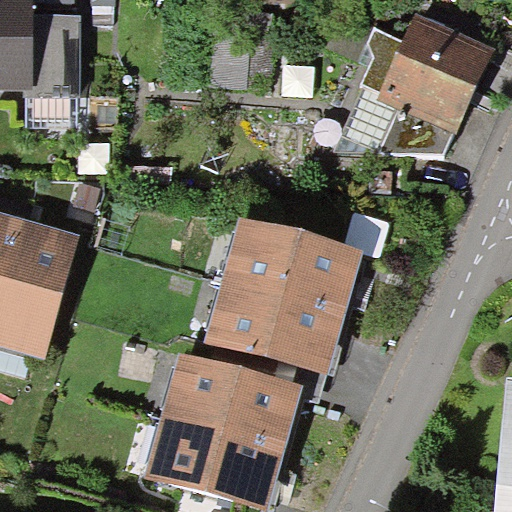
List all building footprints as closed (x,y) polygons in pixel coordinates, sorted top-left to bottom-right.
[(37,6),(0,5),(0,96),(36,97),(37,6)] [(502,52),(430,16),(414,43),(386,28),(351,129),(401,153),(450,153),(502,52)] [(0,215),(0,359),(44,373),(84,240),(51,230),(0,215)] [(372,253),(250,220),(218,341),(339,373),(348,342),(360,296),(372,253)] [(309,389),(191,358),(159,479),(278,510),(289,468),(296,439),(309,389)] [(511,511),(511,384),(507,384),(498,511),(511,511)]
